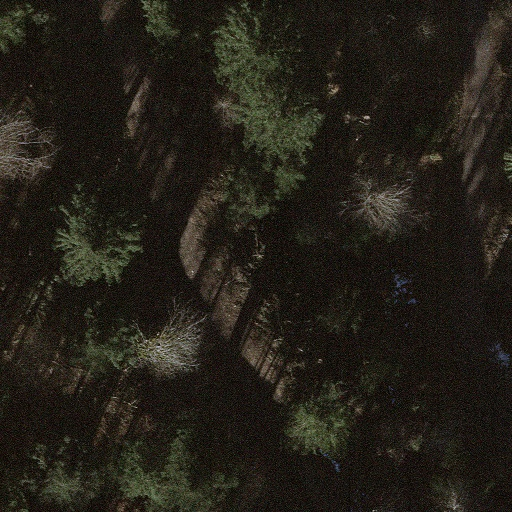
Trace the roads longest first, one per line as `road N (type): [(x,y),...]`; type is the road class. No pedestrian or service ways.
road 1 (track): [(100,0),(203,287),(329,511)]
road 2 (track): [(466,0),(468,310),(480,362),(511,410)]
